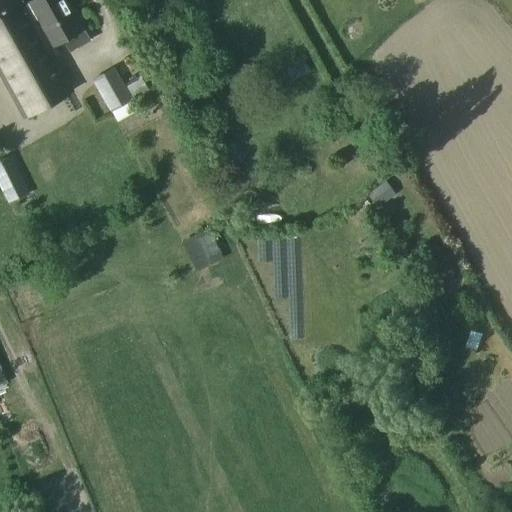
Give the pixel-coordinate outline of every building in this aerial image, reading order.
[(72,91),(20,0),(0,0),(0,72),(25,117),(72,91)] [(72,17),(62,0),(31,0),(28,2),(53,46),(64,40),(70,51),(89,40),(83,29),(84,29),(76,15),(72,17)] [(170,58),(167,65),(175,69),(177,77),(184,80),(187,88),(194,86),(192,78),(195,71),(193,63),(186,60),(178,62),(170,58)] [(124,84),(114,66),(92,79),(110,111),(111,111),(118,122),(139,111),(132,99),(149,90),(141,75),(124,84)] [(243,161),(234,142),(220,148),(229,167),(243,161)] [(10,154),(0,158),(0,177),(11,200),(29,191),(10,154)] [(395,194),(385,181),(367,194),(376,208),(395,194)] [(207,228),(195,234),(209,264),(221,258),(207,228)] [(472,330),(466,347),(477,351),(483,334),(472,330)]
